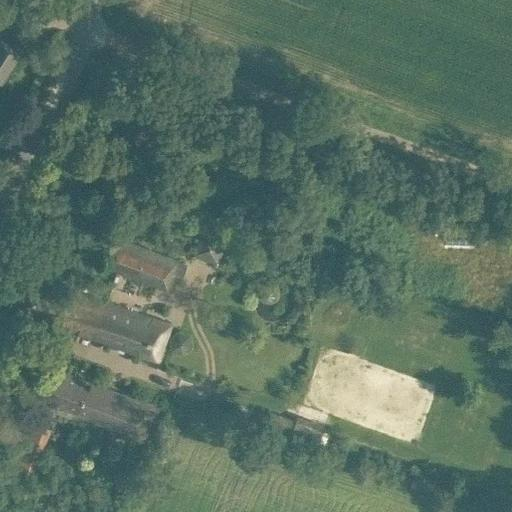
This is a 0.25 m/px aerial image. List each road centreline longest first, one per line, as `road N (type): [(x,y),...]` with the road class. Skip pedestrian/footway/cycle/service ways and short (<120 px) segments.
road 1 (track): [(511,180),(86,29)]
road 2 (unclassified): [(0,209),(72,67),(91,0)]
